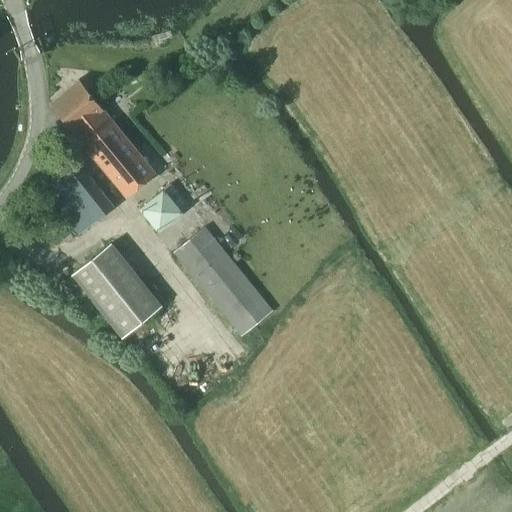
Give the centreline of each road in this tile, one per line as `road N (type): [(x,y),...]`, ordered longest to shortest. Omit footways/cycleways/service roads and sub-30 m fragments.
road 1 (unclassified): [(0,202),(22,173),(35,124),(35,85),(10,0)]
road 2 (track): [(511,174),(357,271)]
